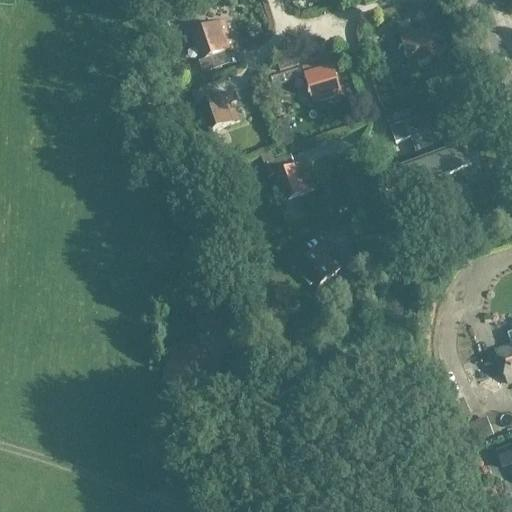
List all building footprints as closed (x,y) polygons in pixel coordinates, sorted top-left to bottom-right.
[(162,10),(163,24),(188,22),(187,8),(162,10)] [(399,34),(410,68),(438,59),(426,21),(417,24),(419,32),(413,34),(411,30),(399,34)] [(191,34),(200,62),(199,63),(203,75),(227,67),(223,54),(238,49),(234,37),(226,39),(224,32),(228,31),(224,22),(191,34)] [(302,69),(312,104),(341,95),(330,57),(320,60),(323,67),(316,69),(315,66),(302,69)] [(144,64),(148,75),(159,71),(156,60),(144,64)] [(206,135),(240,123),(235,110),(232,112),(229,105),(236,102),(233,93),(196,107),(206,135)] [(396,146),(431,133),(425,116),(390,129),(396,146)] [(438,150),(417,157),(421,166),(397,174),(404,193),(408,192),(409,194),(445,188),(442,179),(472,168),(465,149),(441,158),(438,150)] [(310,162),(294,168),(291,158),(267,166),(270,177),(273,176),(283,204),(317,192),(312,180),(309,181),(306,174),(314,171),(310,162)] [(326,243),(313,254),(305,246),(286,263),(294,271),(296,270),(315,292),(342,269),(334,259),(331,261),(326,256),(332,251),(326,243)] [(227,337),(233,313),(202,306),(197,329),(227,337)] [(511,334),(507,337),(511,346),(496,352),(507,385),(511,382),(511,334)] [(163,386),(199,395),(209,357),(197,355),(200,344),(185,341),(183,351),(172,349),(163,386)]
